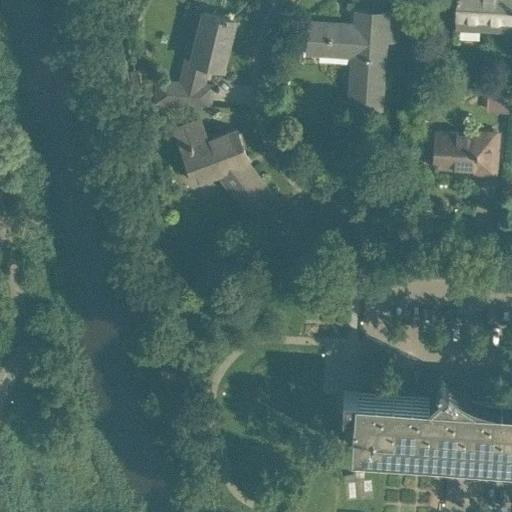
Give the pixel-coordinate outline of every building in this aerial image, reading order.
[(511,27),(511,0),(458,0),(457,25),(511,27)] [(395,38),(395,31),(396,11),(368,9),(367,28),(325,25),(325,21),(309,19),(308,35),(309,35),(309,34),(323,35),(322,50),(354,53),(350,104),(380,106),(385,38),(395,38)] [(227,14),(205,10),(193,59),(218,65),(217,69),(218,69),(219,65),(223,66),(235,17),(227,15),(227,14)] [(189,87),(162,81),(158,100),(186,101),(189,87)] [(229,184),(248,169),(244,160),(248,158),(237,128),(208,139),(200,119),(176,128),(196,178),(218,170),(229,184)] [(495,172),(497,152),(498,130),(469,128),(468,132),(437,130),(434,166),(438,166),(438,163),(473,166),(473,170),(495,172)] [(255,215),(266,207),(276,198),(252,167),(248,169),(229,184),(255,215)] [(465,395),(453,382),(441,368),(434,374),(441,382),(429,393),(375,389),(375,397),(357,395),(358,388),(344,387),(343,408),(354,409),(352,445),(511,455),(511,405),(506,406),(506,398),(465,395)]
